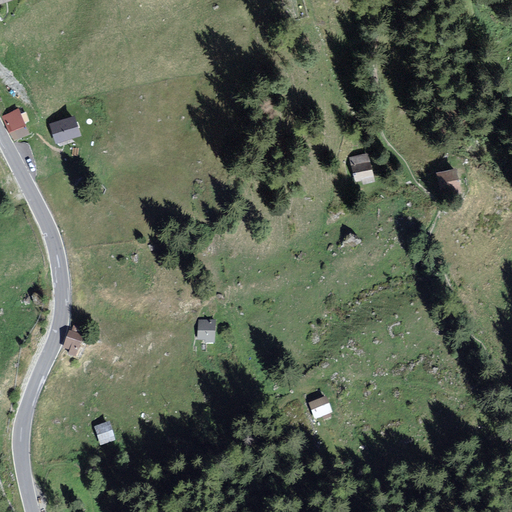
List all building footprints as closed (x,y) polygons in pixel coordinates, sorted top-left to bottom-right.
[(31,136),(17,111),(4,118),(17,143),(31,136)] [(73,113),(52,122),(60,141),(81,132),(73,113)] [(368,152),(351,156),(357,183),(374,179),(368,152)] [(458,167),(439,171),(443,192),(462,188),(458,167)] [(216,322),(200,320),(197,342),(213,344),(216,322)] [(87,339),(70,331),(63,347),(70,350),(68,354),(78,359),(87,339)] [(324,397),(310,403),(316,419),(332,413),(324,397)] [(109,421),(96,425),(103,445),(115,441),(109,421)]
